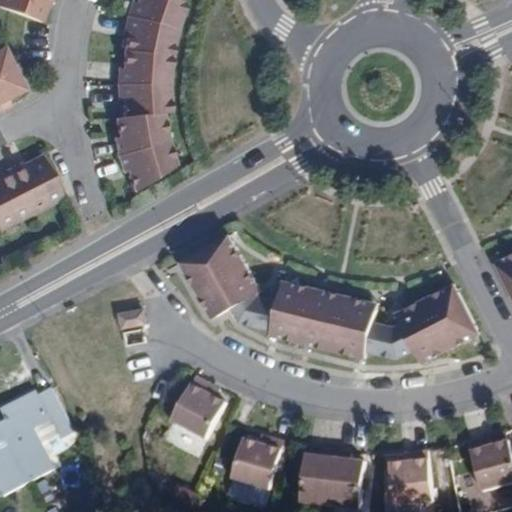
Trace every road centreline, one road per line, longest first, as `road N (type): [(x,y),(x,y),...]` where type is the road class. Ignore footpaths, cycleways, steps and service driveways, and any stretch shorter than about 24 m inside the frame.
road 1 (tertiary): [(0,326),(290,170),(364,140)]
road 2 (tertiary): [(325,99),(292,138),(0,303)]
road 3 (residential): [(511,373),(409,401),(338,398),(265,379),(166,325)]
road 4 (residential): [(406,136),(511,347)]
